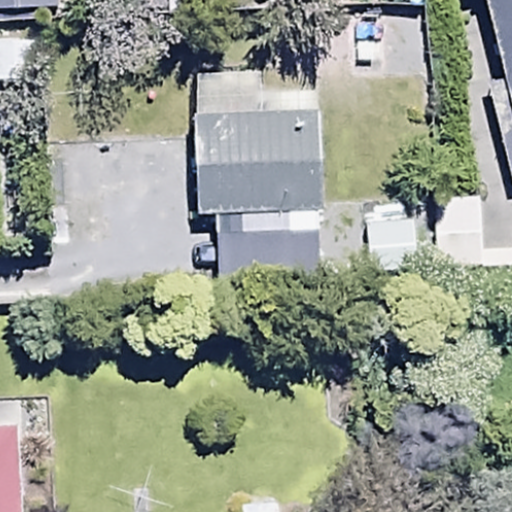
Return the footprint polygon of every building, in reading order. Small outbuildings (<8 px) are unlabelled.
[(49,0),(0,0),(0,12),(50,11),(49,0)] [(511,0),(481,0),(498,82),(484,85),(503,185),(511,183),(511,0)] [(0,144),(24,144),(23,82),(30,82),(29,44),(0,44),(0,144)] [(312,211),(308,110),(187,115),(191,216),(312,211)] [(481,266),(481,256),(477,198),(429,201),(433,268),(481,266)]
